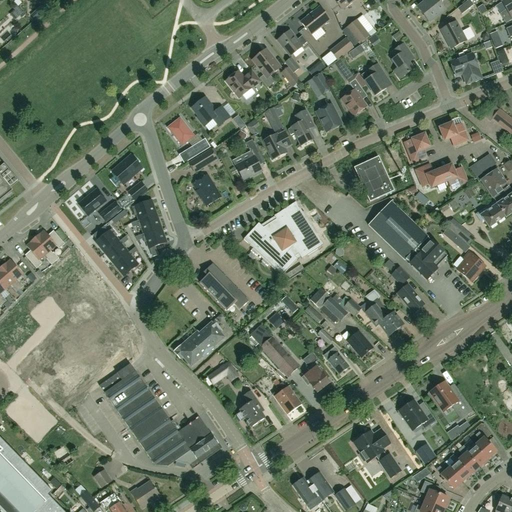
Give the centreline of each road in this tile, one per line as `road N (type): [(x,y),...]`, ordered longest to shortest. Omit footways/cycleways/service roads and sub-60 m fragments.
road 1 (residential): [(448,107),(315,166),(185,243)]
road 2 (tertiary): [(252,469),(431,349)]
road 3 (residential): [(252,469),(215,409),(156,350),(140,312)]
road 4 (residential): [(185,243),(140,114)]
road 5 (residential): [(140,114),(46,197)]
road 6 (residential): [(448,107),(432,65),(389,0)]
